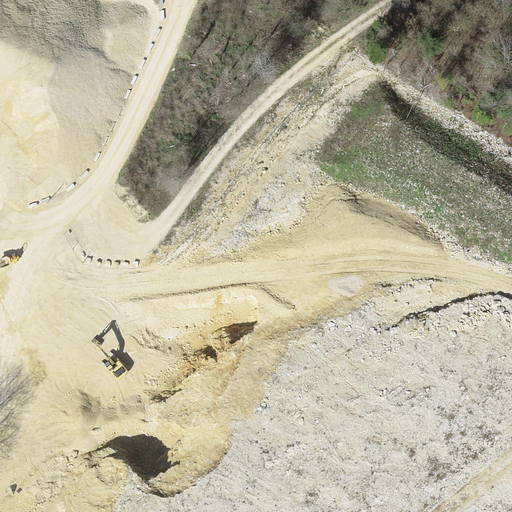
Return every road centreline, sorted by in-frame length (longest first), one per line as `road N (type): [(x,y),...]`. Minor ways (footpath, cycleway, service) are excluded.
road 1 (track): [(0,255),(23,236),(51,266),(118,264),(276,98),(406,0)]
road 2 (track): [(23,236),(96,94),(160,0)]
road 3 (track): [(118,264),(47,362),(0,478)]
